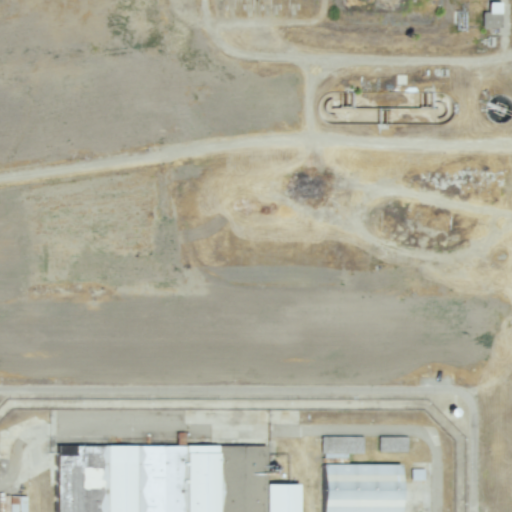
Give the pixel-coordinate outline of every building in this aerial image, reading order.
[(480,27),(499,27),(499,2),(486,2),(486,11),(480,11),(480,27)] [(361,453),(361,435),(320,436),(320,457),(346,457),(346,453),(361,453)] [(405,436),(377,436),(377,451),(405,451),(405,436)] [(397,511),(397,463),(320,464),(320,511),(397,511)] [(24,511),(25,495),(3,495),(2,511),(24,511)]
